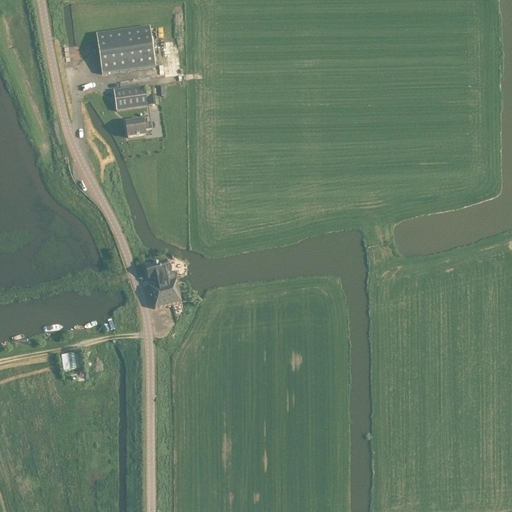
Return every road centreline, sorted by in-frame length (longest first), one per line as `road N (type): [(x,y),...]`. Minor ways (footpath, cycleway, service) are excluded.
road 1 (tertiary): [(151,511),(145,316),(118,231),(66,127),(39,0)]
road 2 (track): [(0,358),(148,332)]
